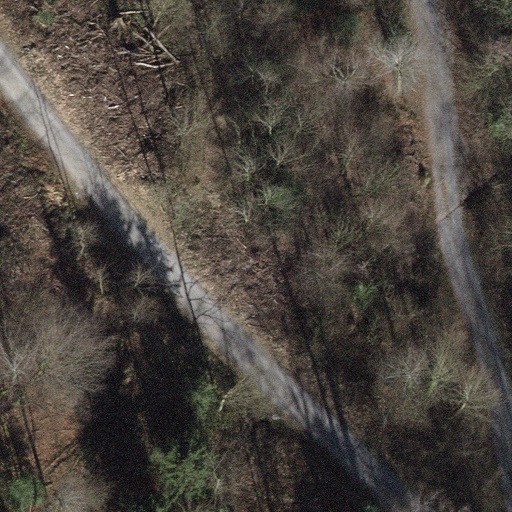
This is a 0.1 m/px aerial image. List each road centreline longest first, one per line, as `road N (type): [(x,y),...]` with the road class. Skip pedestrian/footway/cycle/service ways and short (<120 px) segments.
road 1 (track): [(412,511),(221,338),(79,172),(0,63)]
road 2 (track): [(511,472),(462,279),(422,0)]
